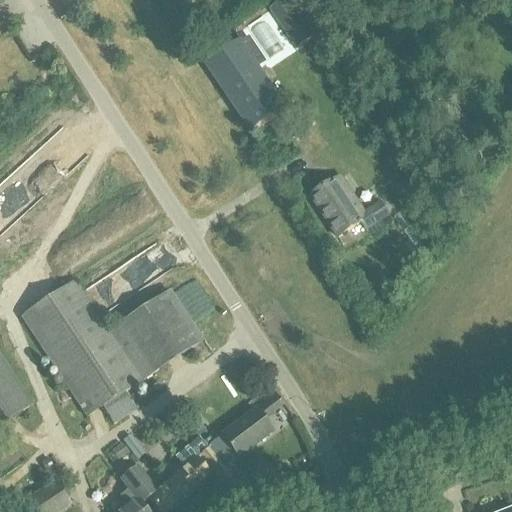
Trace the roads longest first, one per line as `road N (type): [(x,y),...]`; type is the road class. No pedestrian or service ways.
road 1 (unclassified): [(237,306),(38,0)]
road 2 (residential): [(349,511),(312,426),(237,306)]
road 3 (tertiary): [(357,511),(511,452)]
